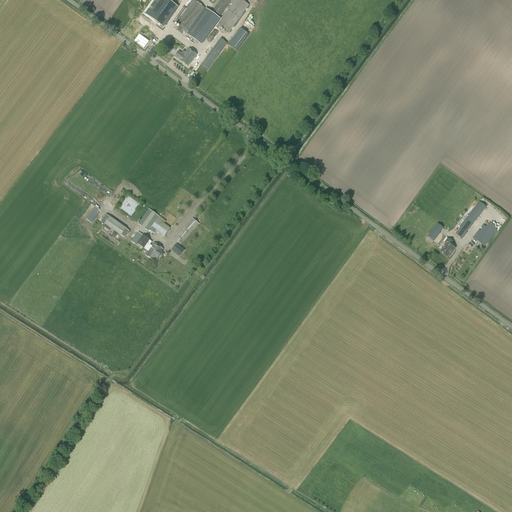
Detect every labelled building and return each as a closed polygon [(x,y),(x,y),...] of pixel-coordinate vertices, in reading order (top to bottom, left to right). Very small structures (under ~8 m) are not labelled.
[(177,8),(166,0),(156,0),(146,14),(163,27),(177,8)] [(188,33),(205,9),(192,0),(175,23),(179,26),(176,30),(181,34),(183,32),(184,30),(188,33)] [(232,0),(221,0),(212,13),(205,9),(188,33),(184,30),(183,32),(187,35),(198,43),(217,17),(219,18),(232,0)] [(229,33),(249,5),(242,0),(235,0),(218,24),(229,33)] [(143,49),(150,39),(140,32),(133,41),(143,49)] [(208,70),(227,45),(221,40),(201,65),(208,70)] [(197,56),(188,49),(186,53),(183,51),(182,54),(178,51),(174,57),(180,61),(187,66),(189,64),(190,64),(197,56)] [(486,204),(482,201),(480,203),(479,202),(459,227),(460,228),(455,234),(462,239),(467,233),(467,234),(478,221),(476,220),(486,207),(484,206),(486,204)] [(164,236),(170,229),(164,224),(166,222),(149,209),(138,224),(152,235),(156,230),(164,236)] [(92,224),(98,215),(97,214),(97,213),(93,210),(86,220),(90,223),(92,224)] [(121,236),(126,229),(109,218),(105,224),(121,236)] [(180,245),(199,224),(193,219),(174,240),(180,245)] [(433,241),(443,228),(437,224),(427,237),(433,241)] [(484,247),(493,236),(481,227),(472,238),(484,247)] [(146,250),(149,246),(152,242),(149,240),(138,232),(131,242),(135,245),(136,243),(143,248),(146,250)] [(448,258),(455,248),(451,245),(452,243),(447,239),(445,243),(446,244),(440,253),(443,254),(448,258)] [(163,250),(154,243),(151,247),(149,246),(146,250),(149,252),(146,256),(155,263),(162,253),(161,252),(163,250)] [(179,257),(182,253),(175,246),(171,250),(179,257)]
